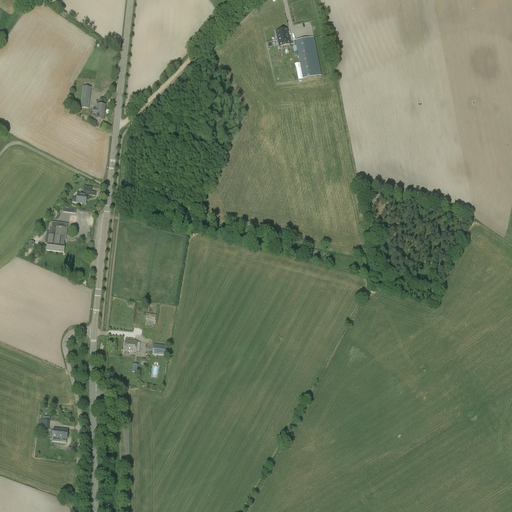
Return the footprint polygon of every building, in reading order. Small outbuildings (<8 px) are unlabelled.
[(290,45),(287,30),(276,32),(280,48),(290,45)] [(321,75),(314,38),(296,41),(303,80),(321,75)] [(88,103),(89,93),(90,93),(91,88),(83,87),(81,108),(88,109),(89,103),(88,103)] [(105,105),(105,106),(106,105),(97,104),(97,110),(93,109),(93,114),(96,114),(95,119),(103,120),(104,116),(105,112),(104,112),(105,105)] [(77,194),(77,198),(76,198),(74,198),(73,198),(72,199),(71,200),(71,203),(86,205),(87,197),(89,197),(89,196),(96,196),(96,193),(84,191),(83,194),(77,194)] [(76,208),(63,207),(63,205),(56,204),(55,208),(63,209),(62,213),(75,214),(76,212),(76,208)] [(66,228),(67,224),(52,222),(51,229),(50,229),(49,233),(47,232),(47,233),(45,244),(45,243),(45,244),(47,244),(46,251),(64,253),(65,246),(63,246),(64,240),(63,240),(64,237),(66,237),(65,237),(66,228),(67,228),(66,228)] [(137,343),(137,342),(126,341),(124,351),(136,353),(136,352),(139,352),(140,343),(137,343)] [(146,344),(145,354),(166,356),(167,346),(146,344)] [(49,430),(50,420),(40,419),(39,429),(49,430)] [(50,431),(49,437),(67,439),(68,430),(54,429),(53,431),(50,431)]
